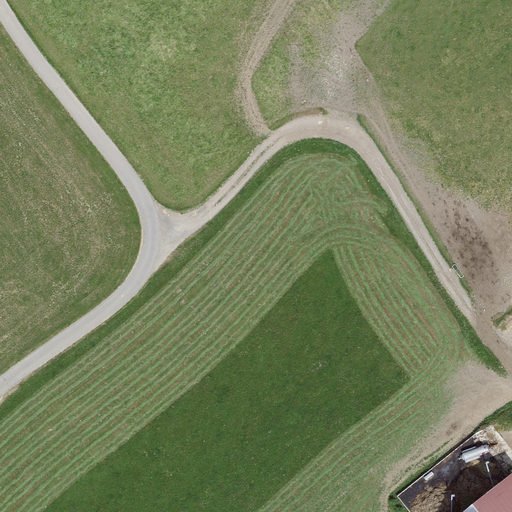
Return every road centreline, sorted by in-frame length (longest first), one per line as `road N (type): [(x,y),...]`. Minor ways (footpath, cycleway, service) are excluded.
road 1 (track): [(151,239),(204,212),(291,131),(346,129),(371,153),(469,316),(511,365)]
road 2 (unclassified): [(0,6),(120,164),(145,208),(151,239),(139,274),(116,301),(0,387)]
